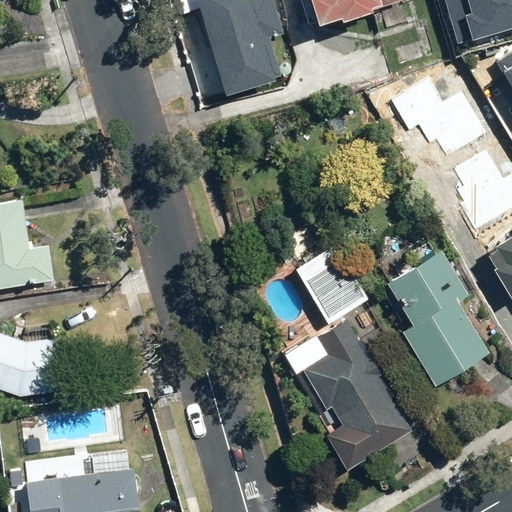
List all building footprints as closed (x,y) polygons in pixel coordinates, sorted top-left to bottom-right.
[(356,18),(355,12),(371,9),(377,35),(406,28),(400,0),(296,0),(298,5),(294,6),(299,28),(323,23),(323,26),(356,18)] [(511,22),(511,0),(464,0),(491,37),(511,22)] [(469,199),(437,221),(460,257),(502,229),(486,205),(477,211),(469,199)] [(10,201),(0,202),(0,289),(47,281),(40,248),(19,251),(10,201)] [(485,254),(478,258),(502,299),(511,293),(511,232),(483,249),(485,254)] [(329,245),(287,271),(320,325),(362,299),(329,245)] [(461,297),(432,251),(378,286),(403,325),(388,335),(424,391),(481,354),(449,305),(461,297)] [(405,430),(339,320),(310,337),(321,356),(294,372),(317,410),(325,406),(338,426),(319,437),(339,470),(405,430)] [(48,397),(47,341),(10,338),(0,335),(0,395),(7,398),(48,397)] [(127,511),(120,452),(81,457),(84,474),(13,483),(16,511),(127,511)]
